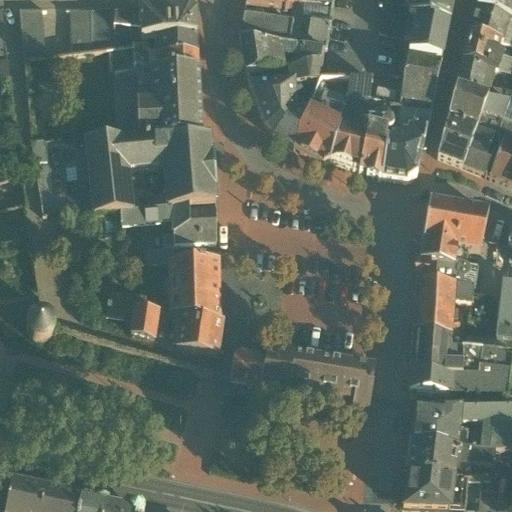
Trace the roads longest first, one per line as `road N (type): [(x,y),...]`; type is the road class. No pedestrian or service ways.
road 1 (residential): [(232,336),(225,374),(73,330),(46,299),(11,0)]
road 2 (secondary): [(0,452),(230,511)]
road 3 (residential): [(232,336),(223,113)]
road 4 (residential): [(384,218),(271,173),(223,113)]
road 5 (residential): [(470,0),(424,190)]
road 6 (residential): [(395,364),(232,336)]
road 7 (residential): [(395,364),(398,275),(384,218)]
road 8 (residential): [(511,404),(391,404)]
